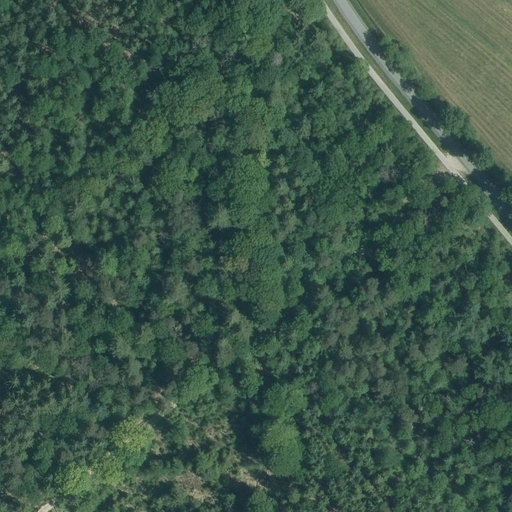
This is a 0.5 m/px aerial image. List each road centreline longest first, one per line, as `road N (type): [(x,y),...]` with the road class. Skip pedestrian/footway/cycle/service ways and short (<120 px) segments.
road 1 (track): [(38,511),(285,308)]
road 2 (tertiary): [(511,215),(341,0)]
road 3 (track): [(285,308),(419,200),(439,154)]
